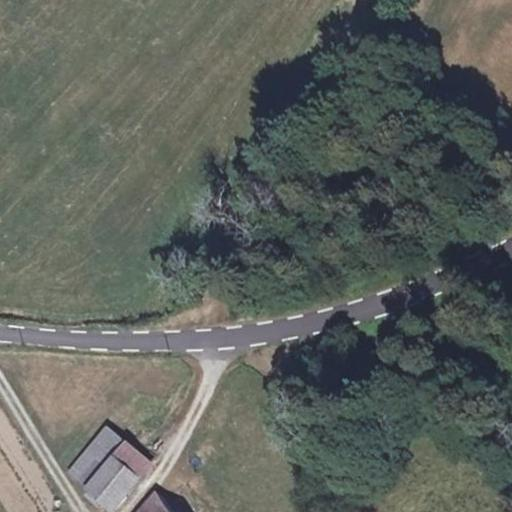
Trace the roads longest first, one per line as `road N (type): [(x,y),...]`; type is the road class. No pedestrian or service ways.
road 1 (unclassified): [(0,332),(104,342),(214,340),(294,328),(511,248)]
road 2 (track): [(84,511),(0,382)]
